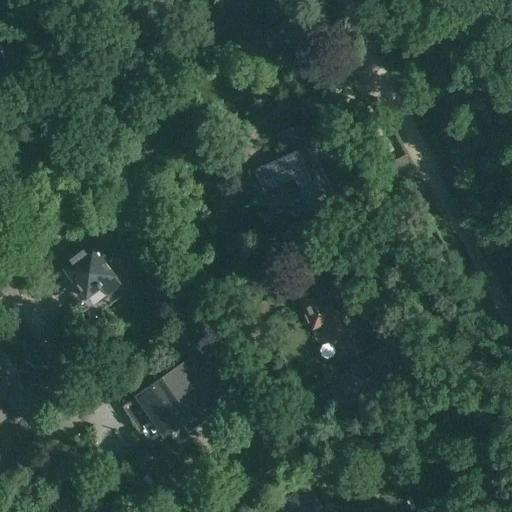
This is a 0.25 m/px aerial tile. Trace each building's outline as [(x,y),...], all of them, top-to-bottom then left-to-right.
[(303,12),(284,23),(296,46),(299,50),(318,39),(303,12)] [(0,88),(8,85),(4,74),(9,72),(0,48),(0,88)] [(282,145),(301,136),(296,127),(277,136),(282,145)] [(268,165),(261,168),(272,190),(278,187),(296,179),(311,211),(319,207),(337,199),(312,144),(307,147),(287,156),(268,165)] [(357,160),(366,178),(388,168),(379,150),(357,160)] [(163,176),(145,185),(158,213),(176,205),(163,176)] [(94,232),(64,258),(70,266),(65,269),(87,298),(102,287),(108,296),(122,285),(105,265),(109,262),(116,255),(94,232)] [(318,250),(312,239),(287,253),(291,261),(301,255),(302,259),(318,250)] [(268,268),(264,260),(255,264),(253,260),(243,265),(250,278),(268,268)] [(304,293),(299,295),(314,328),(324,323),(334,344),(340,342),(347,356),(360,350),(352,332),(354,331),(338,295),(343,292),(337,278),(304,293)] [(236,324),(190,347),(196,359),(229,343),(232,348),(240,344),(238,339),(243,336),(236,324)] [(374,363),(389,385),(419,364),(400,337),(379,351),(383,357),(374,363)] [(0,363),(4,361),(0,354),(0,384),(9,379),(0,365),(0,363)] [(171,358),(114,395),(143,436),(151,448),(171,434),(168,430),(182,420),(189,430),(220,409),(222,407),(216,399),(212,392),(212,393),(205,383),(193,366),(183,374),(171,358)] [(368,430),(349,443),(363,465),(383,451),(368,430)] [(283,511),(326,511),(307,485),(279,505),(283,511)] [(55,505),(59,511),(76,511),(83,507),(72,493),(55,505)]
